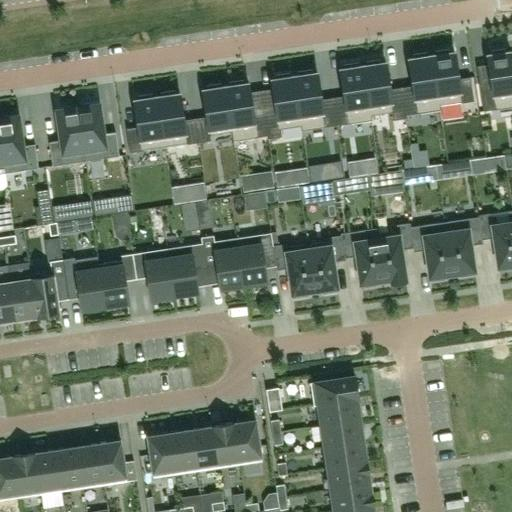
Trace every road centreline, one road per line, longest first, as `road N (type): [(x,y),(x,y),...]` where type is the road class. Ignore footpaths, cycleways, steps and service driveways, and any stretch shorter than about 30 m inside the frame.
road 1 (residential): [(0,82),(511,6)]
road 2 (residential): [(0,426),(243,389),(238,355)]
road 3 (residential): [(238,355),(232,318),(0,354)]
road 4 (residential): [(403,330),(430,511)]
road 5 (residential): [(238,355),(403,330)]
